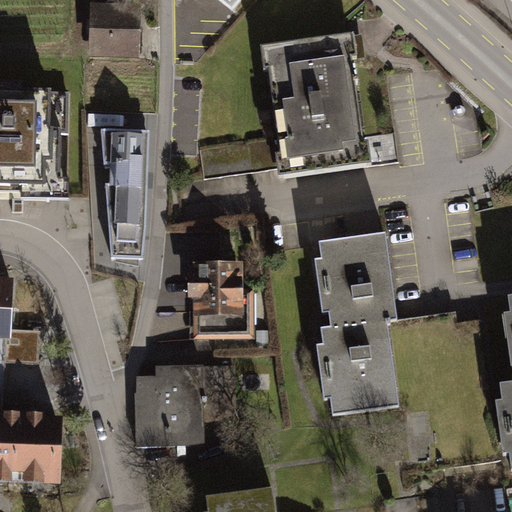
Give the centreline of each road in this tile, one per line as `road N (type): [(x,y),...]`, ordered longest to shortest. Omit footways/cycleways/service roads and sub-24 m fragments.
road 1 (residential): [(161,0),(163,133),(151,303),(132,365),(105,408)]
road 2 (residential): [(0,245),(38,260),(63,293),(105,408)]
road 3 (primary): [(417,0),(511,85)]
